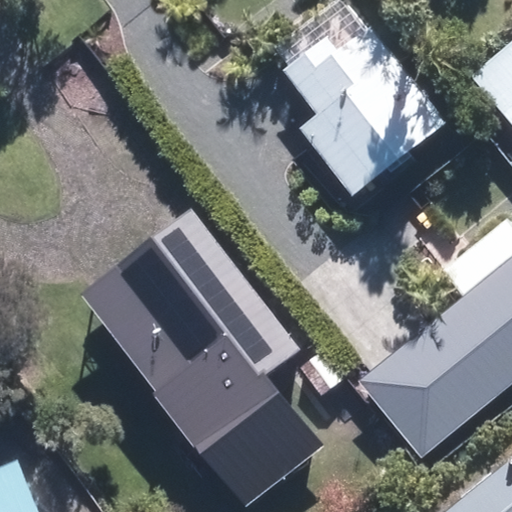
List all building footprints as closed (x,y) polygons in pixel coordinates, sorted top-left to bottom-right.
[(348,36),(303,70),(299,64),(241,108),(276,153),(315,123),(319,128),(371,197),(465,123),(390,24),(358,48),(348,36)] [(511,56),(489,76),(511,103),(511,56)] [(468,286),(367,369),(430,444),(511,376),(511,208),(448,261),(468,286)] [(110,291),(267,499),(345,440),(299,379),(311,369),(331,396),(350,381),(220,209),(110,291)] [(0,511),(61,511),(40,463),(0,480),(0,511)] [(511,511),(511,471),(458,511),(511,511)]
